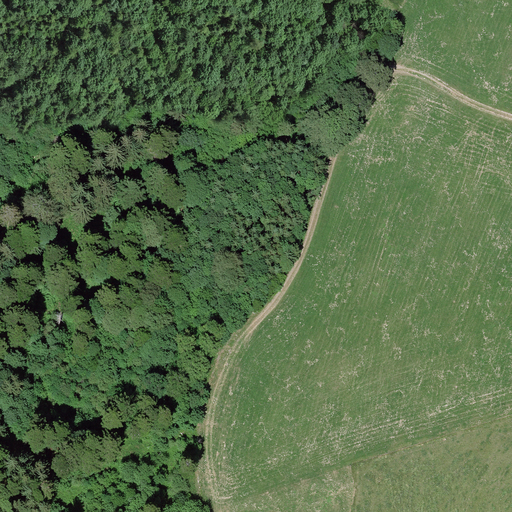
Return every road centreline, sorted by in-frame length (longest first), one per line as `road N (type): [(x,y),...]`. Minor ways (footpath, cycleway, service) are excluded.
road 1 (track): [(209,419),(239,342),(296,267),(350,107),(378,75),(391,68),(414,73),(511,118)]
road 2 (track): [(0,362),(79,320),(143,261)]
